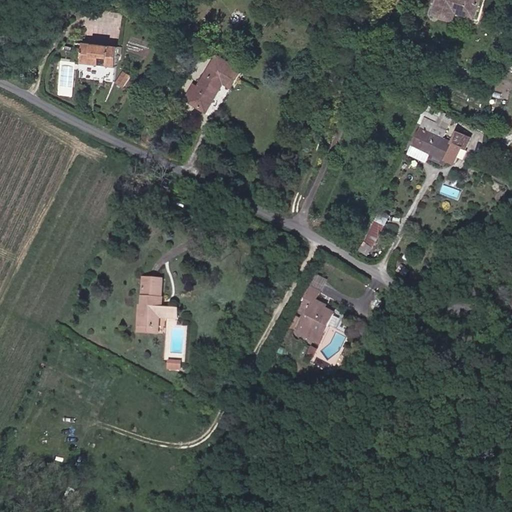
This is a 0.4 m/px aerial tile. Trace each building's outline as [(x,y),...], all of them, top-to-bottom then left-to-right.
[(439,0),(436,13),(457,19),(460,9),(479,14),(481,0),(439,0)] [(122,45),(88,42),(86,64),(103,65),(104,61),(110,61),(110,66),(121,66),(122,45)] [(246,70),(219,53),(201,83),(197,81),(187,98),(210,112),(228,82),(236,87),(246,70)] [(134,75),(127,70),(119,82),(126,87),(134,75)] [(450,128),(425,116),(413,142),(457,163),(466,144),(470,146),(474,136),(462,130),(457,140),(446,136),(450,128)] [(460,197),(461,189),(443,186),(442,194),(460,197)] [(373,213),(358,249),(372,254),(386,219),(373,213)] [(142,326),(163,327),(164,317),(183,318),(183,308),(165,307),(166,281),(149,280),(147,304),(143,304),(142,326)] [(332,305),(325,301),(328,295),(315,289),(306,307),(312,310),(301,333),(319,342),(328,324),(332,327),(339,313),(330,309),(332,305)] [(302,317),(296,313),(288,327),(295,330),(302,317)] [(323,344),(332,327),(328,324),(319,342),(323,344)] [(321,351),(316,348),(311,357),(317,360),(321,351)] [(185,362),(172,362),(171,370),(184,370),(185,362)]
